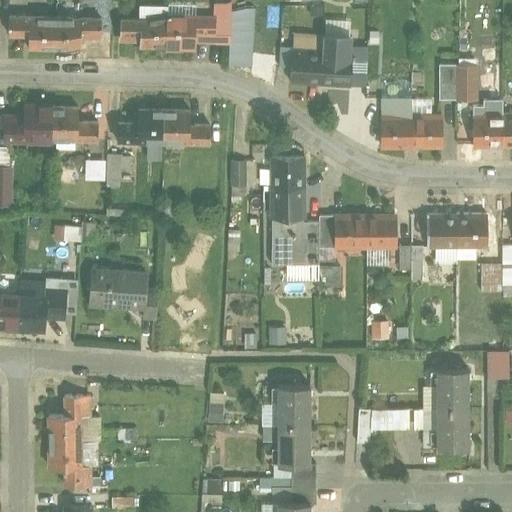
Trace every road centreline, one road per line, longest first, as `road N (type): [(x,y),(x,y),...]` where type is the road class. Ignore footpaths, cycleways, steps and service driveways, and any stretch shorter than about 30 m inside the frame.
road 1 (residential): [(511,176),(418,176),(364,165),(229,83),(171,73),(0,69)]
road 2 (residential): [(511,494),(348,497),(347,511)]
road 3 (residential): [(14,357),(187,370)]
road 4 (residential): [(14,357),(15,511)]
